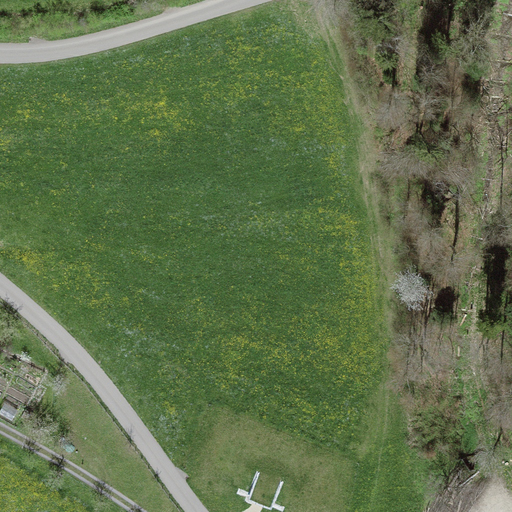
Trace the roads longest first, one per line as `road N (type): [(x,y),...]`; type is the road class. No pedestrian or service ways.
road 1 (track): [(0,288),(94,373),(199,511)]
road 2 (track): [(0,430),(137,511)]
